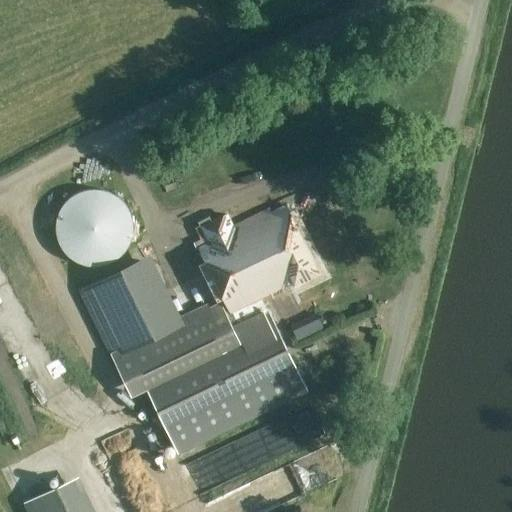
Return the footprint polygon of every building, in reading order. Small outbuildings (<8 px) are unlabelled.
[(132,229),(132,226),(131,223),(131,220),(130,217),(129,214),(128,211),(126,208),(125,206),(123,203),(120,201),(118,199),(115,197),(113,196),(110,194),(107,193),(104,192),(101,192),(98,191),(95,191),(91,191),(88,192),(85,193),(82,194),(79,195),(77,196),(74,198),(72,200),(69,202),(67,205),(65,207),(64,210),(62,213),(61,215),(60,219),(60,222),(59,225),(59,228),(59,231),(60,234),(60,237),(61,240),(63,243),(64,246),(66,249),(68,251),(70,254),(73,256),(75,258),(78,259),(81,261),(84,262),(87,263),(90,263),(93,264),(96,264),(99,264),(103,263),(106,262),(109,261),(112,260),(114,258),(117,257),(119,255),(122,252),(124,250),(126,247),(127,245),(129,242),(130,239),(131,236),(131,233),(132,229)] [(81,291),(113,356),(132,397),(148,389),(177,450),(305,390),(260,296),(290,281),(291,283),(315,271),(282,206),(267,213),(266,209),(231,226),(226,215),(202,227),(210,243),(202,247),(228,299),(175,325),(143,260),(81,291)] [(316,314),(291,326),(297,340),(323,328),(316,314)] [(39,401),(62,397),(56,359),(33,363),(39,401)] [(187,483),(234,466),(237,474),(278,459),(269,436),(181,468),(187,483)] [(251,489),(261,511),(262,511),(306,492),(295,468),(251,489)] [(96,511),(79,476),(25,502),(29,511),(96,511)]
